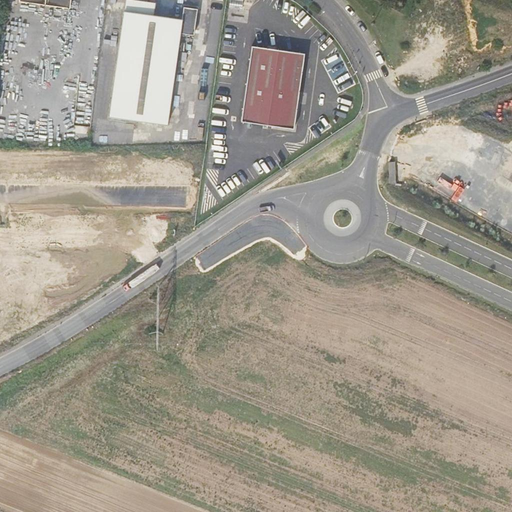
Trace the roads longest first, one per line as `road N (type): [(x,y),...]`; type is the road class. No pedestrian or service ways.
road 1 (unknown): [(93,0),(107,70),(101,127),(135,134),(168,133),(189,121),(212,0)]
road 2 (tertiary): [(316,201),(0,194)]
road 3 (unknown): [(263,11),(239,67),(234,113),(238,131),(261,145),(280,144),(301,129),(318,91),(318,52),(300,33)]
road 4 (tertiary): [(369,236),(511,302)]
road 5 (tertiary): [(511,270),(373,207)]
road 6 (unclassified): [(319,0),(351,37),(391,118)]
road 7 (unclassified): [(511,73),(391,118)]
